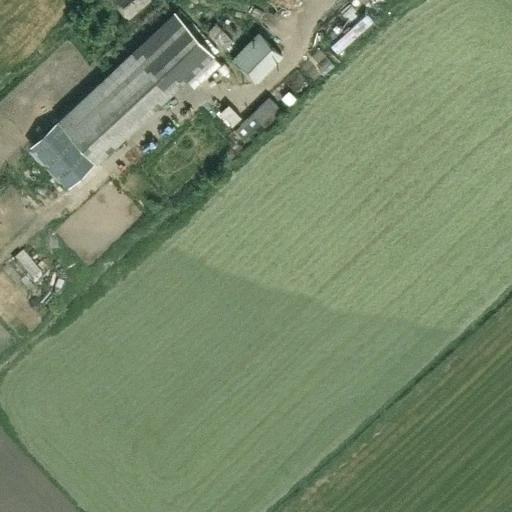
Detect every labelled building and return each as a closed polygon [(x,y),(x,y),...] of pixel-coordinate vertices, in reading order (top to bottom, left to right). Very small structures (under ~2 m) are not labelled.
[(115,0),(128,16),(147,0),(115,0)] [(346,0),(344,5),(365,13),(369,3),(359,0),(346,0)] [(98,161),(214,53),(174,10),(57,119),(98,161)] [(225,12),(212,20),(225,42),(238,34),(225,12)] [(283,55),(258,31),(231,60),(256,84),(283,55)] [(202,134),(219,125),(215,116),(197,126),(202,134)] [(93,162),(55,121),(30,145),(68,186),(93,162)] [(173,122),(158,129),(166,145),(181,137),(173,122)]
